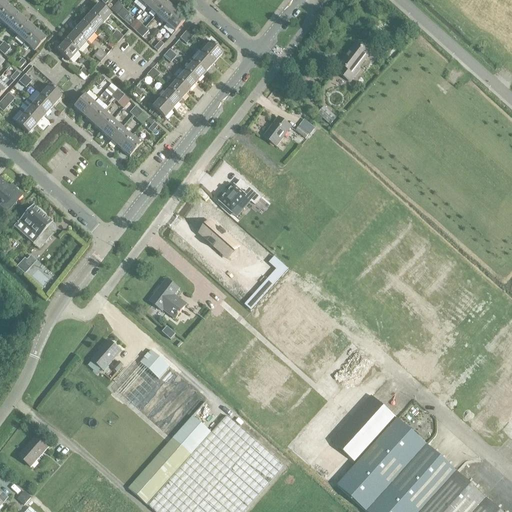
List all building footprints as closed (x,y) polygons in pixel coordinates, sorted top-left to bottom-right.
[(0,0),(0,16),(9,7),(0,0)] [(137,0),(137,1),(146,9),(154,0),(137,0)] [(160,0),(154,0),(146,9),(156,17),(166,5),(160,0)] [(111,10),(117,15),(121,19),(127,12),(123,8),(125,6),(119,1),(111,10)] [(99,5),(91,14),(103,25),(111,16),(99,5)] [(166,5),(156,17),(165,26),(176,13),(166,5)] [(18,16),(9,7),(0,16),(0,21),(7,28),(18,16)] [(134,21),(129,16),(130,15),(127,12),(121,19),(124,22),(129,27),(134,21)] [(176,13),(165,26),(174,34),(185,22),(176,13)] [(103,25),(91,14),(82,24),(95,35),(95,34),(98,37),(101,33),(98,31),(103,25)] [(18,16),(7,28),(16,36),(27,24),(18,16)] [(27,24),(16,36),(25,44),(36,32),(27,24)] [(95,35),(82,24),(74,33),(86,44),(95,35)] [(142,25),(135,32),(139,35),(145,28),(142,25)] [(198,32),(191,26),(182,36),(188,42),(198,32)] [(145,28),(139,35),(142,38),(149,31),(145,28)] [(113,34),(120,41),(124,37),(116,31),(113,34)] [(36,32),(25,44),(23,47),(27,50),(29,48),(35,53),(46,41),(36,32)] [(86,44),(74,33),(66,42),(78,53),(86,44)] [(110,38),(117,44),(120,41),(113,34),(110,38)] [(188,42),(182,36),(180,39),(186,45),(188,42)] [(78,53),(66,42),(57,52),(70,63),(78,53)] [(160,42),(154,49),(157,52),(164,45),(160,42)] [(105,44),(100,49),(97,53),(104,59),(107,56),(112,50),(105,44)] [(1,53),(4,56),(7,58),(13,51),(7,45),(1,53)] [(210,45),(202,54),(214,65),(222,55),(210,45)] [(358,70),(370,54),(358,45),(352,53),(350,52),(340,65),(344,68),(339,74),(350,83),(360,70),(358,70)] [(177,57),(169,50),(166,54),(173,60),(177,57)] [(104,59),(97,53),(93,56),(101,63),(104,59)] [(173,60),(166,54),(163,57),(170,64),(173,60)] [(202,54),(193,63),(205,74),(214,65),(202,54)] [(22,59),(16,66),(20,70),(26,62),(22,59)] [(193,63),(185,73),(197,83),(205,74),(193,63)] [(80,72),(87,78),(90,74),(83,68),(80,72)] [(160,75),(153,69),(150,72),(157,79),(160,75)] [(20,75),(16,71),(10,79),(14,82),(20,75)] [(157,79),(150,72),(147,76),(154,82),(157,79)] [(185,73),(177,82),(189,93),(197,83),(185,73)] [(32,81),(25,75),(22,79),(29,85),(32,81)] [(106,80),(102,76),(95,83),(99,87),(106,80)] [(29,85),(22,79),(18,82),(26,89),(29,85)] [(177,82),(169,91),(181,102),(189,93),(177,82)] [(143,94),(136,87),(133,91),(140,97),(143,94)] [(49,88),(41,97),(53,108),(61,99),(49,88)] [(121,93),(117,90),(111,97),(114,100),(121,93)] [(169,91),(160,100),(172,111),(181,102),(169,91)] [(15,99),(8,93),(4,98),(11,104),(15,99)] [(121,93),(114,100),(118,103),(124,96),(121,93)] [(41,97),(32,106),(45,117),(53,108),(41,97)] [(73,109),(83,118),(94,106),(84,97),(73,109)] [(11,104),(4,98),(0,102),(0,109),(3,113),(11,104)] [(160,100),(153,109),(152,110),(164,120),(172,111),(160,100)] [(32,106),(24,116),(36,127),(45,117),(32,106)] [(94,106),(83,118),(92,126),(103,114),(94,106)] [(139,110),(136,106),(129,114),(133,117),(139,110)] [(139,110),(133,117),(136,120),(143,113),(139,110)] [(103,114),(92,126),(101,134),(112,122),(103,114)] [(148,119),(144,115),(139,121),(142,124),(148,119)] [(28,136),(36,127),(24,116),(16,125),(28,136)] [(144,124),(149,129),(148,130),(152,134),(158,126),(149,118),(144,124)] [(276,146),(291,127),(279,118),(264,137),(276,146)] [(112,122),(101,134),(111,143),(121,131),(123,129),(118,124),(116,126),(112,122)] [(305,139),(310,134),(300,126),(295,131),(305,139)] [(121,131),(111,143),(120,151),(131,139),(121,131)] [(131,139),(120,151),(129,160),(140,148),(131,139)] [(258,152),(255,155),(245,168),(242,173),(259,186),(275,165),(258,152)] [(0,207),(7,213),(22,197),(15,191),(14,192),(0,180),(0,203),(1,205),(0,206),(0,207)] [(220,202),(220,203),(232,213),(246,198),(255,206),(261,199),(242,182),(236,188),(235,187),(234,186),(234,187),(220,202)] [(39,251),(54,234),(52,233),(54,231),(53,227),(51,225),(51,224),(34,208),(15,229),(39,251)] [(213,249),(215,248),(224,256),(235,244),(225,236),(226,235),(226,234),(220,230),(221,229),(220,229),(219,230),(211,223),(200,235),(208,242),(207,244),(208,244),(213,248),(213,249)] [(312,243),(305,237),(301,243),(307,248),(312,243)] [(36,262),(31,257),(27,262),(25,260),(17,268),(24,275),(36,262)] [(251,311),(278,281),(272,276),(245,306),(251,311)] [(179,290),(167,280),(162,287),(163,288),(156,296),(156,295),(150,302),(162,312),(163,310),(175,320),(186,305),(182,302),(182,303),(177,300),(178,299),(174,296),(179,290)] [(162,333),(171,340),(175,335),(167,328),(162,333)] [(103,370),(120,351),(108,340),(91,360),(103,370)] [(207,401),(170,367),(151,351),(148,354),(144,358),(145,359),(73,440),(154,511),(245,511),(285,468),(227,417),(212,434),(193,417),(207,401)] [(117,373),(124,366),(119,362),(113,369),(117,373)] [(397,419),(372,397),(321,453),(337,467),(325,481),(335,490),(337,487),(365,511),(500,511),(397,419)] [(315,424),(309,433),(312,435),(319,427),(315,424)] [(31,467),(48,448),(36,437),(19,456),(31,467)] [(138,511),(74,454),(22,511),(138,511)] [(31,498),(24,492),(17,500),(24,506),(31,498)]
